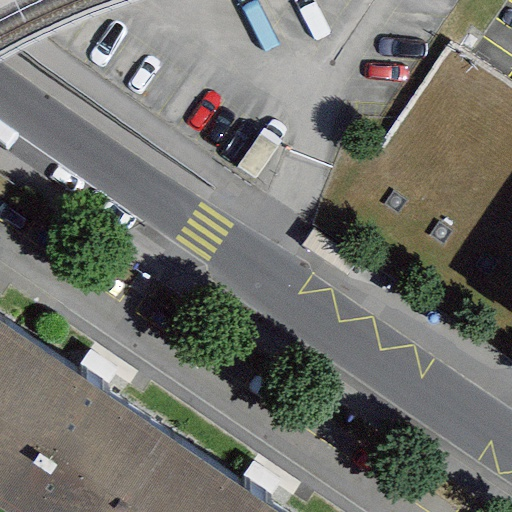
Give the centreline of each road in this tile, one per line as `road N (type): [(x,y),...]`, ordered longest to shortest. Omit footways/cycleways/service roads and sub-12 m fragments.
road 1 (residential): [(204,239),(511,445)]
road 2 (residential): [(204,239),(0,92)]
